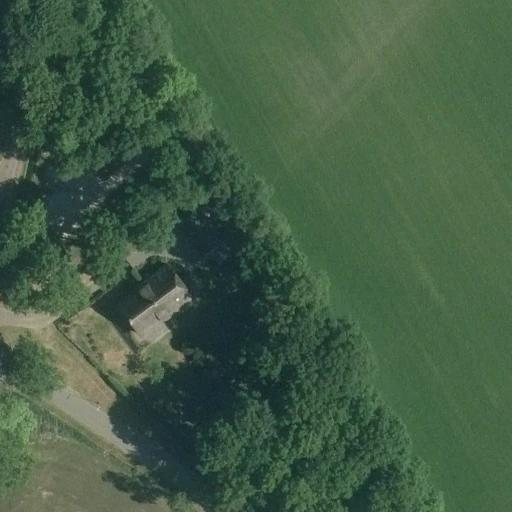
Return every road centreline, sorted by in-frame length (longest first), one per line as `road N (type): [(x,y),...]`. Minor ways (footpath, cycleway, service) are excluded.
road 1 (tertiary): [(239,511),(0,362)]
road 2 (unclassified): [(0,198),(38,0)]
